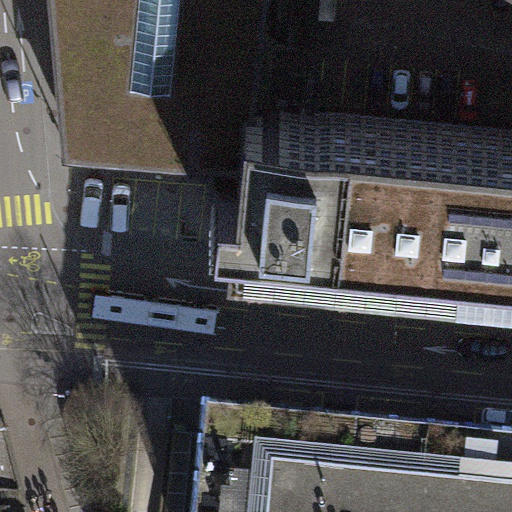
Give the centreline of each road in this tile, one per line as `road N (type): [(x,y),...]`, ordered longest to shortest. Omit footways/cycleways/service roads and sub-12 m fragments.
road 1 (unclassified): [(511,346),(9,298)]
road 2 (residential): [(9,298),(7,361),(50,511)]
road 3 (unclassified): [(9,298),(14,210),(0,105)]
